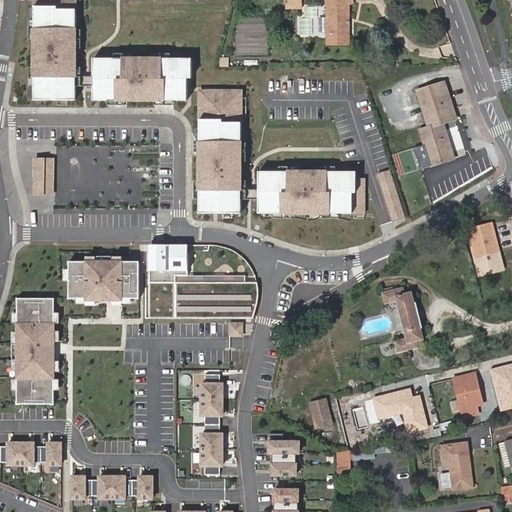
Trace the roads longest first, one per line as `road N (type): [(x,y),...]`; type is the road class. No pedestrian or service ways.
road 1 (residential): [(181,233),(178,127),(0,118)]
road 2 (residential): [(279,254),(241,414),(250,511)]
road 3 (residential): [(279,254),(321,264),(355,259),(511,178)]
road 4 (residential): [(4,233),(181,233)]
road 5 (unknown): [(498,511),(485,502),(431,510),(380,498)]
